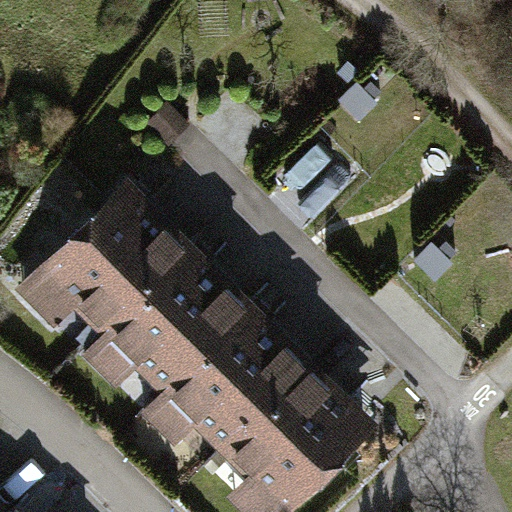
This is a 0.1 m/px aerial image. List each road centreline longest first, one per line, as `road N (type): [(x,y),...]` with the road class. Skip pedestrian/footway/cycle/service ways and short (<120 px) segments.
road 1 (unknown): [(466,420),(459,386),(237,164)]
road 2 (track): [(511,135),(366,0)]
road 3 (residential): [(367,511),(511,378)]
road 4 (residential): [(0,386),(133,511)]
